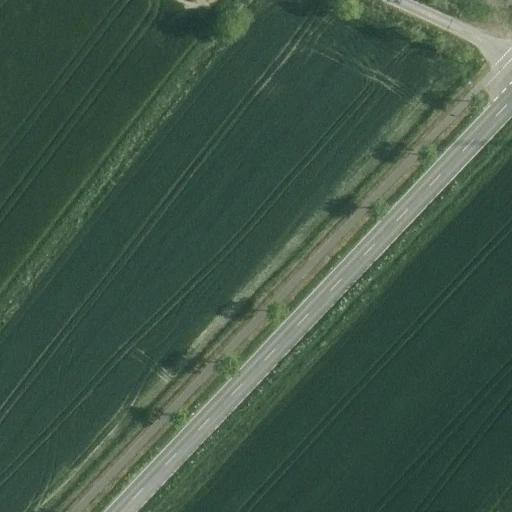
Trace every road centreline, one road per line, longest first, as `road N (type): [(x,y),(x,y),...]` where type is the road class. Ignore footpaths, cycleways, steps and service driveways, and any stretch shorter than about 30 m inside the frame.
road 1 (secondary): [(123,511),(511,100)]
road 2 (track): [(511,53),(381,0)]
